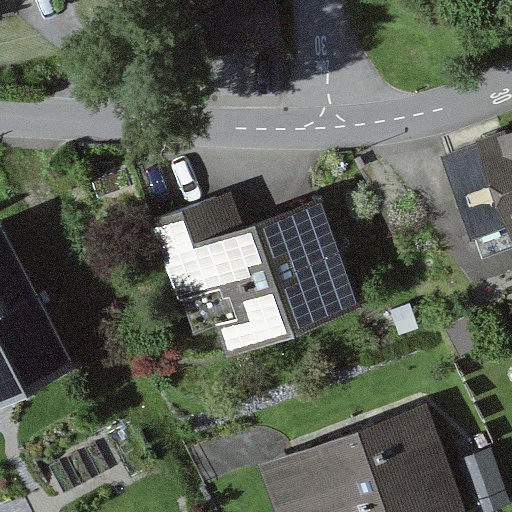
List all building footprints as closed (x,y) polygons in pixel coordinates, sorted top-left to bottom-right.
[(276,0),(201,0),(207,51),(282,42),(276,0)] [(511,242),(511,137),(457,159),(493,250),(511,242)] [(242,192),(159,223),(213,368),(372,309),(330,197),(255,225),(242,192)] [(10,226),(0,231),(0,408),(84,367),(10,226)] [(477,511),(435,402),(262,469),(278,511),(477,511)]
